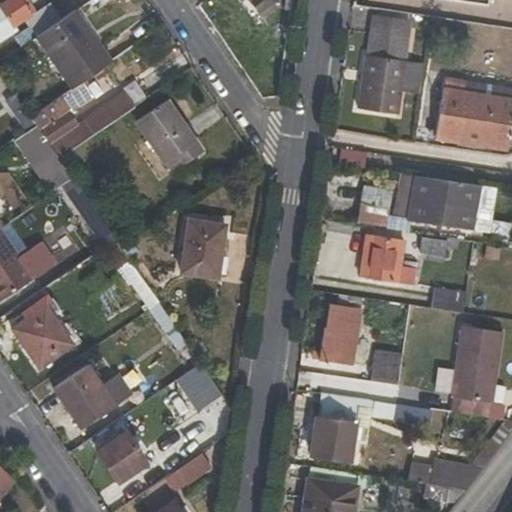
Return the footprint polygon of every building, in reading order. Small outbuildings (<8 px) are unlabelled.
[(36,11),(28,0),(8,0),(0,6),(0,37),(24,21),(28,28),(4,45),(10,54),(35,38),(61,19),(49,3),(36,11)] [(284,0),(283,10),(292,11),(293,0),(284,0)] [(111,60),(76,9),(61,19),(35,38),(70,89),(82,81),(109,62),(111,60)] [(365,55),(357,109),(398,115),(405,61),(395,58),(402,19),(374,15),(368,56),(365,55)] [(129,66),(121,54),(111,60),(109,62),(118,74),(129,66)] [(107,74),(86,88),(82,81),(70,89),(30,117),(35,125),(38,128),(59,112),(63,117),(92,96),(97,102),(116,88),(107,74)] [(131,106),(133,108),(148,97),(147,95),(158,87),(150,76),(124,93),(125,94),(80,125),(86,134),(82,136),(86,140),(89,138),(87,135),(131,106)] [(511,87),(445,77),(442,90),(511,100),(511,87)] [(507,149),(511,117),(511,100),(442,90),(436,139),(507,149)] [(14,96),(5,103),(25,132),(35,125),(30,117),(14,96)] [(202,153),(166,101),(137,122),(169,169),(182,159),(186,164),(202,153)] [(48,143),(38,128),(35,125),(25,132),(32,142),(26,146),(56,188),(62,184),(72,177),(58,158),(48,143)] [(82,142),(72,127),(48,143),(58,158),(82,142)] [(408,221),(469,230),(477,185),(415,175),(408,221)] [(62,184),(81,214),(91,207),(72,177),(62,184)] [(367,206),(364,218),(389,224),(392,211),(367,206)] [(81,214),(106,248),(116,242),(91,207),(81,214)] [(180,273),(217,278),(218,272),(222,246),(225,225),(188,219),(180,273)] [(0,301),(31,280),(0,234),(0,301)] [(402,259),(404,239),(366,234),(360,278),(414,286),(418,262),(402,259)] [(445,246),(457,247),(458,241),(422,236),(420,252),(426,254),(426,258),(443,260),(445,246)] [(148,310),(158,303),(121,249),(116,242),(106,248),(148,310)] [(227,273),(231,247),(222,246),(218,272),(227,273)] [(434,287),(430,308),(464,313),(466,293),(434,287)] [(195,359),(173,325),(158,303),(148,310),(186,365),(195,359)] [(350,364),(358,308),(327,304),(319,359),(350,364)] [(72,345),(44,306),(11,329),(38,368),(72,345)] [(456,399),(453,413),(488,418),(490,403),(494,403),(504,332),(462,326),(452,398),(456,399)] [(375,350),(370,380),(397,384),(402,354),(375,350)] [(116,405),(87,365),(52,389),(80,430),(116,405)] [(216,388),(200,365),(178,380),(199,410),(212,401),(207,394),(216,388)] [(431,425),(432,410),(324,394),(324,401),(319,400),(311,456),(350,462),(356,425),(361,424),(362,416),(431,425)] [(147,462),(125,431),(96,451),(117,482),(147,462)] [(210,467),(201,453),(176,470),(186,484),(210,467)] [(480,469),(432,462),(430,484),(464,489),(480,469)] [(0,498),(15,481),(0,467),(0,498)] [(353,511),(357,488),(359,475),(309,467),(303,511),(353,511)] [(357,488),(369,489),(371,476),(359,475),(357,488)] [(426,484),(425,498),(454,502),(464,489),(430,484),(426,484)] [(180,511),(173,501),(157,511),(180,511)]
